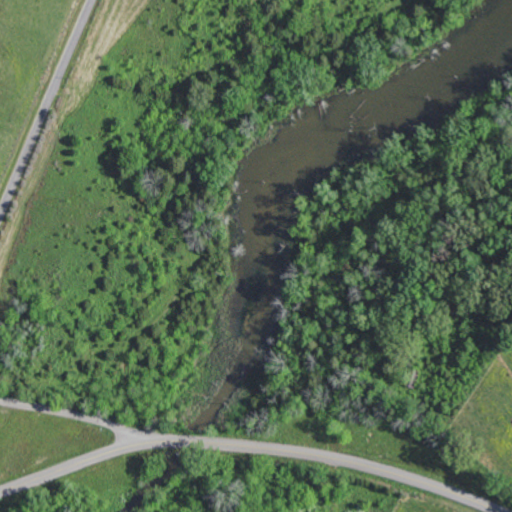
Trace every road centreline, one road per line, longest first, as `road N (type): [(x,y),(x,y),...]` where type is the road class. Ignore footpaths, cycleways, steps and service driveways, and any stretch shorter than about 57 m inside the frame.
road 1 (residential): [(164,443),(0,403),(48,101),(90,0)]
road 2 (secondary): [(498,511),(352,463),(186,443),(134,447),(0,492)]
